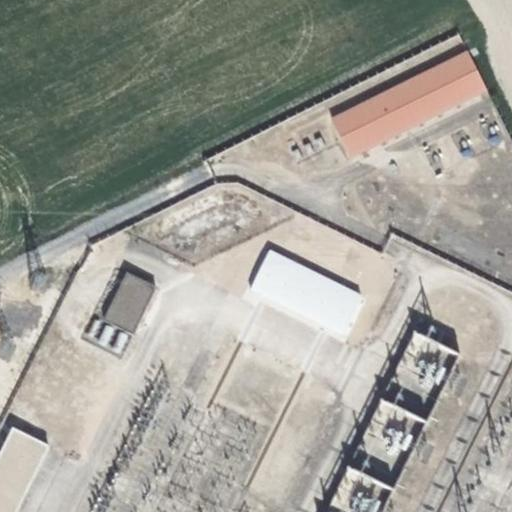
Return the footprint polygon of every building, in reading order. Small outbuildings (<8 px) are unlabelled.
[(468,54),(331,121),(351,161),(488,94),(468,54)] [(361,294),(270,251),(251,289),(342,333),(361,294)] [(154,291),(126,277),(103,324),(131,338),(154,291)] [(436,400),(426,385),(455,367),(439,342),(415,357),(426,374),(407,386),(422,409),(436,400)] [(17,511),(47,452),(12,434),(0,457),(0,511),(17,511)]
